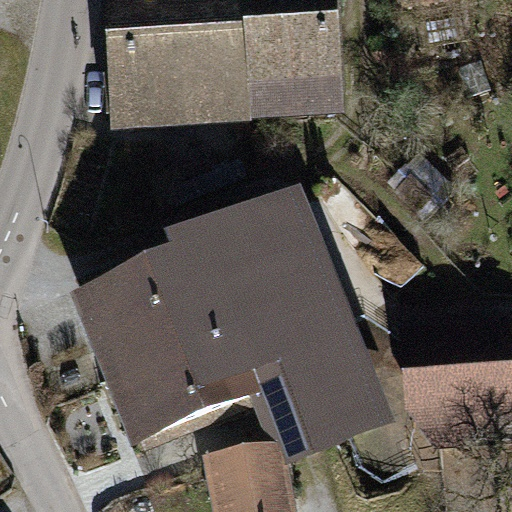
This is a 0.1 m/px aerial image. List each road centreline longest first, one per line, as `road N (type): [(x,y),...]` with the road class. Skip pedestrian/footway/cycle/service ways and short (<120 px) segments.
road 1 (tertiary): [(70,0),(49,106),(0,251)]
road 2 (residential): [(63,511),(0,395)]
